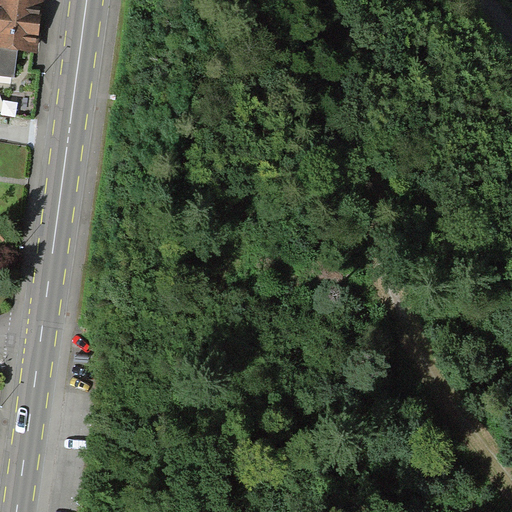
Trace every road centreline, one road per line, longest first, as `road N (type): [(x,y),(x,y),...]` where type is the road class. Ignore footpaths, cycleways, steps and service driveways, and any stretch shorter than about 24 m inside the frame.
road 1 (track): [(257,0),(283,77),(342,153),(381,260),(427,333)]
road 2 (secondary): [(41,340),(87,0)]
road 3 (track): [(511,495),(427,333)]
road 4 (secondary): [(17,511),(41,340)]
